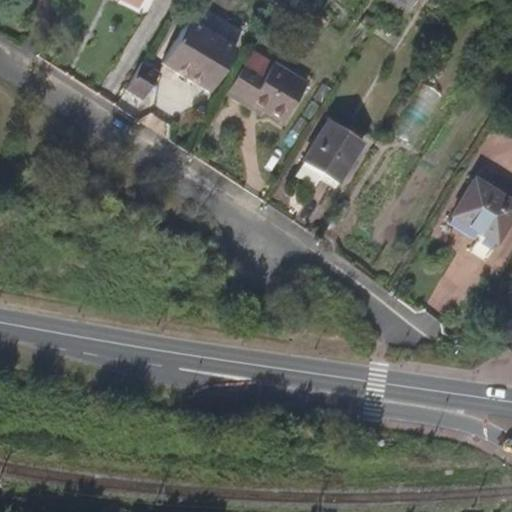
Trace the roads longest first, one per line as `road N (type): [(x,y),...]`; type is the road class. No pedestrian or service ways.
road 1 (unclassified): [(430,345),(114,127),(0,60)]
road 2 (residential): [(120,346),(159,371),(446,418),(511,447)]
road 3 (secondary): [(120,346),(511,408)]
road 4 (secondary): [(0,323),(120,346)]
